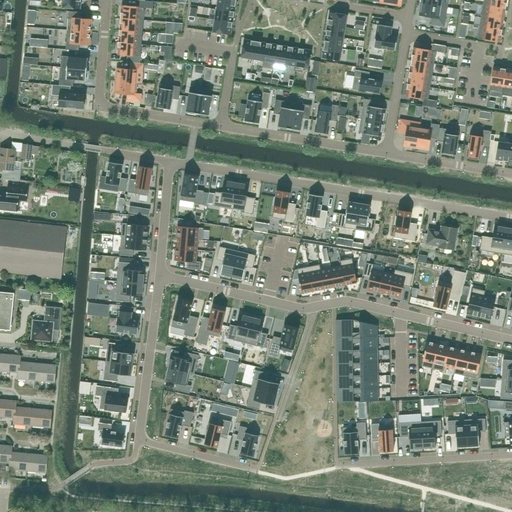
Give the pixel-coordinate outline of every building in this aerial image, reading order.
[(80,9),(81,0),(62,0),(62,8),(80,9)] [(234,12),(236,2),(226,0),(217,0),(216,9),(234,12)] [(505,9),(506,0),(483,0),(483,5),(505,9)] [(122,6),(121,18),(143,20),(144,8),(152,8),(153,2),(145,1),(140,1),(140,7),(122,6)] [(444,27),(447,8),(421,3),(419,16),(431,18),(430,25),(444,27)] [(504,19),(505,9),(483,5),(481,16),(504,19)] [(233,23),(234,12),(216,9),(215,20),(233,23)] [(82,12),(69,11),(67,31),(90,32),(91,20),(81,19),(82,12)] [(345,28),(347,15),(329,12),(327,25),(343,27),(345,28)] [(502,30),(504,19),(481,16),(479,26),(502,30)] [(142,32),(143,20),(121,18),(120,30),(142,32)] [(231,35),(233,23),(215,20),(213,32),(231,35)] [(344,38),(345,28),(343,27),(327,25),(326,35),(344,38)] [(376,33),(373,47),(395,51),(398,37),(390,35),(389,35),(390,30),(391,30),(392,27),(379,25),(378,33),(376,33)] [(500,42),(502,30),(479,26),(477,39),(500,42)] [(141,44),(142,32),(120,30),(119,42),(141,44)] [(90,32),(67,31),(66,50),(79,51),(79,44),(89,45),(90,32)] [(342,49),(344,38),(326,35),(324,46),(342,49)] [(253,59),(256,41),(244,39),(241,57),(253,59)] [(263,67),(267,43),(256,41),(253,59),(263,61),(262,67),(263,67)] [(141,44),(119,42),(118,55),(127,55),(127,62),(129,62),(135,63),(140,63),(141,44)] [(274,69),(278,45),(267,43),(263,67),(274,69)] [(413,48),(411,60),(434,64),(436,52),(445,53),(446,46),(432,44),(431,51),(413,48)] [(286,59),(288,47),(278,45),(274,69),(284,71),(286,59)] [(340,61),(342,49),(324,46),(322,58),(340,61)] [(296,66),(299,48),(288,47),(286,59),(284,71),(285,71),(286,65),(296,66)] [(308,68),(311,50),(299,48),(296,66),(308,68)] [(68,57),(61,56),(60,67),(87,70),(88,58),(87,58),(68,57),(69,57),(68,56),(68,57)] [(411,60),(409,72),(432,76),(434,64),(411,60)] [(142,83),(143,64),(140,63),(135,63),(129,62),(129,69),(116,68),(115,81),(142,83)] [(87,80),(88,71),(87,71),(87,70),(60,67),(59,85),(73,87),(73,80),(85,81),(86,81),(86,79),(87,80)] [(503,92),(503,87),(506,70),(493,67),(490,90),(503,92)] [(346,75),(344,87),(352,88),(352,90),(380,94),(382,81),(369,79),(370,73),(355,70),(354,76),(346,75)] [(511,88),(511,70),(506,70),(503,87),(511,88)] [(409,72),(408,84),(430,88),(432,76),(409,72)] [(307,78),(305,91),(313,92),(315,79),(307,78)] [(142,84),(142,83),(115,81),(114,94),(127,95),(126,101),(141,103),(142,94),(136,93),(137,83),(142,84)] [(160,84),(156,107),(169,109),(171,99),(178,100),(180,87),(160,84)] [(408,84),(406,96),(423,99),(422,106),(436,108),(437,101),(428,100),(430,88),(408,84)] [(83,109),(83,105),(85,103),(86,100),(84,98),(84,94),(70,93),(71,87),(54,85),(53,85),(52,95),(60,96),(59,107),(83,109)] [(201,88),(190,86),(189,93),(186,112),(186,111),(186,112),(187,112),(187,114),(196,115),(196,114),(197,114),(201,88)] [(213,89),(201,88),(197,114),(209,116),(209,115),(208,115),(211,97),(212,97),(212,96),(213,89)] [(248,100),(244,122),(259,124),(261,108),(267,109),(270,94),(263,93),(262,102),(248,100)] [(361,119),(383,123),(385,110),(376,108),(377,101),(364,99),(361,119)] [(289,129),(293,103),(275,100),(273,114),(280,115),(278,126),(278,127),(279,127),(279,129),(288,130),(288,129),(289,129)] [(293,103),(289,129),(300,131),(302,118),(309,120),(311,106),(293,103)] [(330,120),(336,121),(339,106),(332,105),(331,112),(318,110),(314,132),(328,134),(330,120)] [(381,136),(383,123),(361,119),(358,133),(362,133),(360,144),(369,145),(370,135),(381,136)] [(400,119),(398,133),(406,134),(404,147),(417,149),(420,127),(421,123),(400,119)] [(420,127),(417,149),(429,151),(431,138),(437,139),(439,128),(440,125),(431,124),(430,129),(420,127)] [(439,128),(437,141),(444,142),(442,153),(455,155),(459,131),(439,128)] [(470,135),(466,157),(468,157),(468,159),(478,160),(478,159),(480,159),(482,146),(489,147),(491,132),(483,130),(482,137),(470,135)] [(508,162),(511,144),(498,142),(495,160),(508,162)] [(32,146),(23,145),(21,158),(31,160),(32,153),(39,153),(40,147),(32,146)] [(0,169),(14,171),(16,150),(0,148),(0,169)] [(118,191),(125,192),(127,179),(121,178),(123,164),(109,162),(105,184),(119,186),(118,191)] [(152,176),(151,176),(152,168),(139,166),(136,180),(130,179),(127,193),(148,196),(150,183),(151,183),(152,176)] [(201,205),(203,191),(197,190),(199,176),(184,174),(180,200),(194,203),(194,204),(201,205)] [(27,219),(80,224),(83,185),(31,180),(27,219)] [(232,209),(236,183),(224,181),(222,193),(215,192),(213,206),(232,209)] [(236,183),(232,209),(244,211),(244,213),(253,215),(255,199),(247,197),(249,185),(236,183)] [(0,209),(18,211),(19,200),(27,201),(28,188),(8,186),(7,194),(0,193),(0,209)] [(292,221),(295,208),(288,207),(290,193),(277,190),(272,218),(292,221)] [(316,227),(325,228),(327,211),(321,210),(323,197),(309,194),(305,216),(317,218),(316,227)] [(355,230),(359,203),(348,201),(346,215),(339,214),(337,227),(355,230)] [(359,203),(355,230),(373,233),(376,220),(368,219),(371,205),(359,203)] [(409,227),(411,212),(398,210),(397,217),(396,217),(395,224),(396,225),(394,238),(414,241),(416,228),(409,227)] [(0,272),(60,279),(66,226),(24,223),(0,219),(0,272)] [(122,223),(121,236),(148,238),(149,226),(122,223)] [(176,238),(202,240),(203,229),(177,226),(176,238)] [(454,250),(457,229),(442,226),(441,232),(437,231),(438,231),(429,229),(426,244),(438,246),(438,247),(454,250)] [(479,250),(502,254),(507,228),(494,226),(492,238),(482,236),(479,250)] [(511,228),(507,228),(502,254),(511,255),(511,228)] [(119,255),(133,256),(133,250),(147,251),(148,238),(121,236),(119,255)] [(175,249),(197,251),(198,240),(202,241),(202,240),(176,238),(176,239),(177,239),(177,248),(176,248),(175,249)] [(220,275),(231,277),(237,251),(227,248),(219,247),(216,260),(224,261),(220,275)] [(197,251),(175,249),(174,261),(187,262),(187,269),(200,270),(201,262),(196,262),(197,251)] [(256,255),(237,251),(231,277),(243,280),(246,267),(253,268),(256,255)] [(340,261),(345,285),(357,283),(352,258),(340,261)] [(345,285),(340,261),(341,265),(331,267),(334,287),(345,285)] [(132,270),(133,263),(118,262),(117,281),(143,283),(144,271),(132,270)] [(308,267),(313,291),(324,289),(319,265),(308,267)] [(319,265),(324,289),(334,287),(331,267),(320,269),(319,265)] [(302,294),(313,291),(308,267),(297,269),(297,270),(295,270),(293,280),(299,279),(302,294)] [(372,269),(367,290),(379,293),(384,272),(372,269)] [(389,295),(395,270),(394,274),(384,272),(379,293),(379,292),(389,294),(389,295)] [(395,270),(389,295),(401,298),(404,286),(410,287),(413,274),(395,270)] [(434,299),(435,299),(433,306),(446,310),(450,296),(459,298),(465,274),(455,271),(452,284),(439,280),(436,292),(434,299)] [(117,281),(115,301),(129,302),(130,295),(142,296),(143,283),(117,281)] [(466,314),(478,317),(485,291),(472,288),(466,314)] [(0,329),(11,331),(14,293),(0,291),(0,329)] [(485,291),(478,317),(491,320),(496,298),(494,298),(484,296),(485,291)] [(194,337),(199,318),(189,316),(193,302),(179,298),(171,327),(185,330),(184,335),(194,337)] [(34,322),(32,339),(51,341),(58,342),(59,330),(61,308),(46,307),(44,323),(34,322)] [(212,308),(209,322),(202,320),(196,343),(207,345),(209,335),(219,337),(226,311),(212,308)] [(119,311),(118,317),(117,317),(115,332),(137,335),(139,320),(130,319),(130,316),(132,316),(132,312),(119,311)] [(245,343),(252,317),(239,314),(236,326),(230,325),(226,338),(245,343)] [(264,321),(252,317),(245,343),(264,348),(268,334),(261,333),(264,321)] [(341,338),(377,337),(377,325),(360,321),(360,333),(352,333),(352,320),(336,320),(336,325),(340,325),(341,338)] [(277,357),(280,346),(294,350),(299,328),(284,325),(281,338),(273,336),(269,355),(277,357)] [(360,350),(377,350),(377,337),(341,338),(336,338),(336,343),(341,343),(341,350),(353,350),(352,343),(360,343),(360,350)] [(433,369),(438,344),(427,342),(421,366),(433,369)] [(108,343),(106,361),(132,365),(134,353),(120,352),(121,345),(108,343)] [(433,369),(443,371),(449,347),(438,344),(433,369)] [(449,347),(443,371),(444,371),(445,367),(455,369),(454,374),(460,349),(449,347)] [(460,349),(454,374),(465,376),(470,352),(460,349)] [(360,363),(377,362),(377,350),(360,350),(353,350),(341,350),(336,351),(336,356),(341,356),(341,363),(353,363),(353,356),(360,356),(360,363)] [(168,368),(194,374),(199,355),(185,352),(183,359),(171,356),(168,368)] [(470,352),(465,376),(476,379),(482,354),(470,352)] [(20,362),(21,356),(2,354),(1,371),(18,373),(19,373),(20,362)] [(502,379),(511,379),(511,360),(503,360),(502,379)] [(132,365),(106,361),(103,380),(117,382),(118,374),(131,376),(132,365)] [(38,363),(20,362),(19,373),(18,373),(18,379),(36,381),(38,363)] [(361,375),(378,375),(377,362),(360,363),(353,363),(341,363),(336,363),(336,369),(341,369),(341,376),(353,375),(353,368),(360,368),(361,375)] [(54,383),(56,365),(38,363),(36,381),(54,383)] [(194,375),(194,374),(168,368),(165,380),(177,383),(176,390),(189,393),(191,386),(187,385),(188,379),(189,374),(194,375)] [(251,388),(277,395),(280,384),(266,381),(268,373),(255,370),(251,388)] [(361,388),(378,388),(378,375),(361,375),(353,375),(341,376),(337,376),(337,381),(341,381),(341,388),(353,388),(353,381),(361,381),(361,388)] [(511,379),(502,379),(500,399),(511,399),(511,379)] [(95,395),(101,396),(100,409),(112,411),(111,411),(119,412),(126,413),(128,399),(114,397),(115,388),(96,386),(95,395)] [(277,395),(251,388),(246,407),(259,410),(261,403),(274,406),(277,395)] [(337,401),(337,402),(353,402),(353,394),(361,393),(361,402),(378,401),(378,388),(361,388),(353,388),(341,388),(337,388),(337,394),(341,394),(342,401),(338,402),(338,401),(337,401)] [(16,407),(16,401),(0,399),(0,416),(14,418),(15,407),(16,407)] [(233,416),(235,409),(222,406),(221,413),(233,416)] [(33,409),(16,407),(15,407),(14,418),(13,424),(32,426),(33,409)] [(50,428),(52,411),(33,409),(32,426),(50,428)] [(171,409),(164,435),(178,439),(182,425),(190,427),(194,413),(185,411),(184,412),(171,409)] [(486,432),(485,419),(466,420),(468,447),(479,446),(478,433),(486,432)] [(217,448),(221,434),(228,435),(231,422),(223,420),(222,426),(209,423),(208,430),(207,430),(205,437),(206,438),(204,444),(217,448)] [(468,447),(466,420),(447,421),(448,434),(456,434),(456,447),(468,447)] [(421,422),(423,448),(436,448),(435,435),(442,435),(441,421),(421,422)] [(423,448),(421,422),(399,423),(400,437),(409,437),(410,449),(423,448)] [(123,447),(125,433),(111,431),(112,425),(99,423),(98,430),(103,431),(101,445),(123,447)] [(366,440),(365,423),(356,423),(356,427),(342,428),(344,455),(359,454),(358,440),(366,440)] [(378,424),(371,425),(372,438),(379,438),(380,452),(393,451),(392,425),(378,426),(378,424)] [(254,457),(259,436),(246,432),(247,428),(240,426),(237,439),(243,440),(240,454),(254,457)] [(12,452),(12,446),(0,445),(0,462),(10,464),(11,452),(12,452)] [(29,454),(12,452),(11,452),(10,464),(9,470),(28,471),(29,454)] [(46,473),(47,456),(29,454),(28,471),(46,473)]
